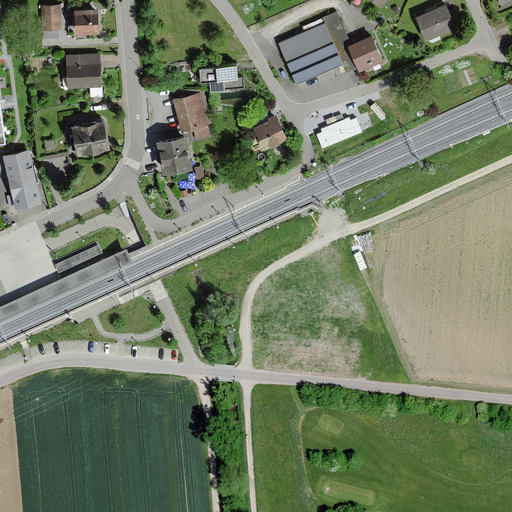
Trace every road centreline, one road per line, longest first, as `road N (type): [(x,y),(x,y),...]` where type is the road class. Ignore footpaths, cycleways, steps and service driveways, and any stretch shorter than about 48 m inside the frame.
road 1 (track): [(256,511),(243,374),(246,289),(269,265),(511,157)]
road 2 (unclassified): [(0,380),(51,362),(122,361),(511,399)]
road 3 (residential): [(217,0),(291,114),(488,39),(471,0)]
road 4 (residential): [(127,0),(138,146),(127,172),(108,195),(0,244)]
road 5 (track): [(218,511),(207,370)]
